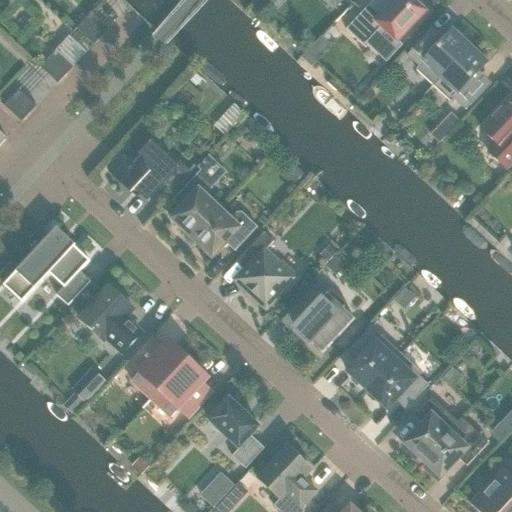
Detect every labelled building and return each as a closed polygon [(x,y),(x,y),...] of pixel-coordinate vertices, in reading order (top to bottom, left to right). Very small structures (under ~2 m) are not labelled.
[(396,43),(425,12),(412,0),(395,0),(382,15),(370,4),(346,30),(365,48),(382,30),(396,43)] [(94,45),(109,29),(91,13),(76,29),(94,45)] [(416,70),(433,86),(470,47),(453,30),(443,40),(438,40),(429,32),(407,56),(418,67),(416,70)] [(478,73),(488,63),(470,47),(433,86),(449,101),(451,98),(465,110),(487,86),(479,78),(478,73)] [(57,84),(73,68),(55,51),(40,67),(57,84)] [(21,123),(36,107),(19,90),(4,106),(21,123)] [(506,170),(511,164),(511,95),(480,130),(496,144),(487,153),(506,170)] [(385,138),(396,124),(383,114),(372,127),(385,138)] [(448,136),(459,123),(450,115),(439,128),(448,136)] [(175,167),(150,144),(141,155),(142,156),(137,163),(125,152),(124,153),(129,158),(114,175),(108,170),(107,171),(131,193),(134,189),(147,200),(162,184),(172,194),(191,173),(179,162),(175,167)] [(180,209),(170,219),(191,239),(219,210),(207,199),(207,197),(211,193),(211,182),(199,171),(171,201),(180,209)] [(219,210),(191,239),(211,258),(225,243),(234,251),(256,227),(241,212),(235,213),(229,219),(219,210)] [(90,282),(80,272),(89,262),(74,247),(75,246),(56,229),(3,286),(21,303),(49,274),(63,288),(56,296),(68,306),(90,282)] [(279,266),(264,252),(273,242),(263,233),(241,256),(251,265),(236,281),(265,308),(280,292),(282,294),(296,278),(281,264),(279,266)] [(336,276),(345,266),(335,257),(325,267),(336,276)] [(320,281),(290,313),(301,323),(295,329),(322,354),(354,319),(341,308),(325,292),(328,289),(320,281)] [(122,354),(141,334),(124,318),(132,309),(108,287),(78,319),(102,341),(105,338),(122,354)] [(367,392),(401,355),(381,336),(378,339),(369,330),(351,349),(358,356),(358,360),(346,373),(367,392)] [(150,400),(187,361),(168,342),(159,351),(150,342),(130,363),(140,372),(131,382),(150,400)] [(401,355),(367,392),(387,410),(398,398),(403,397),(410,404),(428,385),(418,376),(421,373),(401,355)] [(187,361),(150,400),(170,418),(179,409),(188,418),(208,397),(198,388),(207,379),(187,361)] [(85,402),(104,382),(92,371),(73,391),(85,402)] [(245,469),(264,449),(251,436),(259,428),(228,399),(208,421),(238,449),(231,456),(245,469)] [(423,426),(403,447),(415,459),(417,456),(423,461),(459,422),(432,399),(414,418),(423,426)] [(426,469),(438,481),(457,459),(467,468),(489,444),(463,421),(424,462),(428,466),(426,469)] [(300,510),(316,492),(302,479),(310,470),(286,448),(257,479),(281,501),(286,496),(300,510)] [(511,511),(511,476),(504,469),(470,505),(477,511),(511,511)] [(225,470),(203,494),(222,511),(229,511),(249,491),(225,470)] [(359,511),(349,503),(341,511),(338,511),(329,503),(320,511),(359,511)]
